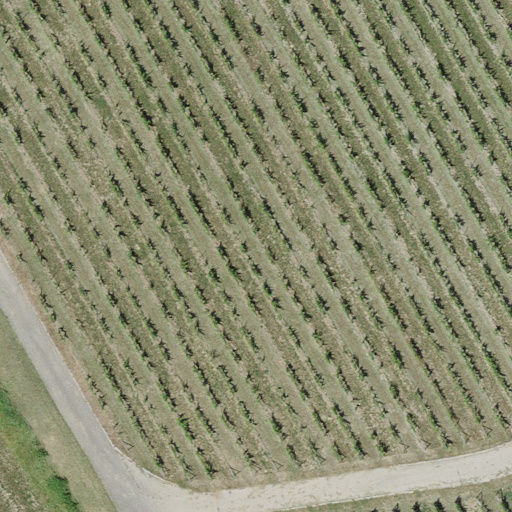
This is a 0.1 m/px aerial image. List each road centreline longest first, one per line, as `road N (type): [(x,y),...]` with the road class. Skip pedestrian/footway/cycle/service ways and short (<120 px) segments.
road 1 (track): [(511,463),(478,478),(207,511)]
road 2 (track): [(0,276),(151,511)]
